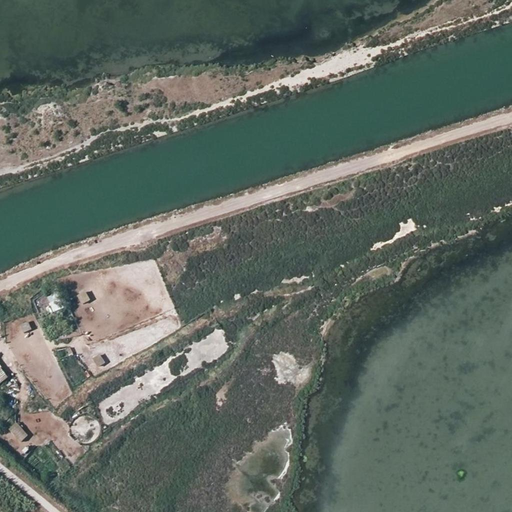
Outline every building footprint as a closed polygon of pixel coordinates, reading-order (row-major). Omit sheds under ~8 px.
[(81,303),(89,300),(86,291),(77,294),(81,303)] [(42,296),(33,300),(37,308),(45,304),(42,296)] [(22,332),(31,328),(27,321),(19,324),(22,332)] [(99,354),(92,358),(97,367),(104,363),(99,354)] [(0,380),(8,375),(0,363),(0,380)] [(17,421),(9,428),(21,442),(29,435),(17,421)]
